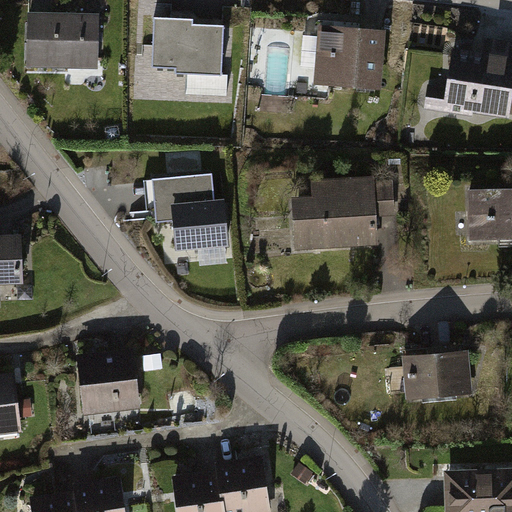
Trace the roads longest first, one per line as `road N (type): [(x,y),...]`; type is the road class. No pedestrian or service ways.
road 1 (residential): [(212,351),(148,303),(0,115)]
road 2 (residential): [(511,305),(282,328),(212,351)]
road 3 (residential): [(372,511),(323,447),(212,351)]
